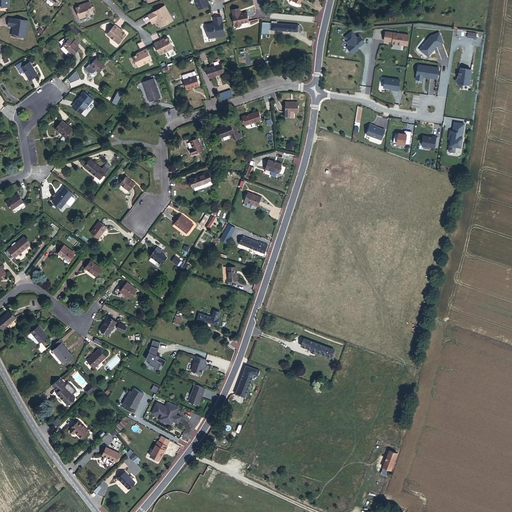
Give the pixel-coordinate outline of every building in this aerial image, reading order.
[(208,2),(206,0),(195,0),(201,11),(211,6),(209,2),(208,2)] [(285,0),(286,1),(286,0),(287,0),(296,4),(295,5),(301,8),(305,0),(285,0)] [(81,7),(75,10),(79,21),(91,16),(90,15),(94,14),(94,13),(92,8),(89,3),(81,7)] [(174,22),(166,7),(149,16),(153,23),(157,21),(161,29),(174,22)] [(234,16),(233,16),(236,27),(242,26),(242,24),(250,23),(248,13),(242,15),(241,9),(233,11),(234,16)] [(210,38),(225,34),(220,16),(212,18),(214,23),(206,25),(210,38)] [(25,32),(28,33),(29,23),(8,21),(7,29),(12,30),(11,37),(24,39),(25,32)] [(123,32),(118,27),(108,36),(118,46),(127,38),(122,33),(123,32)] [(347,47),(352,54),(359,48),(358,47),(365,42),(360,36),(358,38),(352,31),(345,36),(348,40),(347,41),(349,44),(347,47)] [(408,45),(409,34),(386,31),(384,40),(393,42),(392,43),(408,45)] [(436,45),(444,42),(440,32),(431,35),(420,49),(429,56),(435,48),(434,47),(436,45)] [(161,41),(155,45),(161,56),(174,48),(168,38),(162,42),(161,41)] [(76,47),(73,43),(70,40),(63,46),(71,55),(78,49),(76,47)] [(153,61),(146,50),(139,54),(140,55),(134,58),(139,68),(153,61)] [(93,59),(86,66),(97,77),(103,70),(93,59)] [(423,76),(438,78),(439,67),(418,64),(416,79),(423,80),(423,76)] [(219,66),(205,71),(209,80),(223,75),(219,66)] [(24,67),(15,72),(24,85),(32,80),(24,67)] [(471,73),(472,69),(461,68),(460,72),(459,77),(455,80),(461,86),(464,83),(469,84),(470,79),(471,79),(472,73),(471,73)] [(197,77),(183,82),(187,93),(201,87),(197,77)] [(400,80),(385,77),(384,87),(394,89),(399,90),(400,80)] [(151,81),(140,85),(146,105),(157,102),(151,81)] [(84,92),(73,108),(84,116),(95,100),(84,92)] [(287,104),(288,115),(297,114),(302,113),(301,103),(287,104)] [(262,111),(246,117),(249,127),(266,121),(262,111)] [(64,122),(58,130),(69,139),(76,130),(64,122)] [(449,151),(455,152),(456,146),(461,147),(464,123),(454,122),(453,131),(450,130),(449,138),(451,139),(449,151)] [(367,134),(382,139),(385,130),(370,124),(367,134)] [(239,128),(235,129),(238,137),(238,139),(243,138),(239,128)] [(238,137),(235,129),(221,133),(224,142),(238,137)] [(395,133),(394,142),(406,144),(410,144),(412,131),(405,130),(404,133),(399,133),(399,134),(395,133)] [(424,135),(422,145),(435,147),(437,136),(433,136),(433,137),(424,135)] [(199,141),(191,144),(194,151),(191,152),(193,157),(203,153),(199,141)] [(292,157),(293,153),(279,148),(277,151),(292,157)] [(83,170),(97,179),(103,170),(89,161),(83,170)] [(271,161),(267,170),(280,175),(283,165),(271,161)] [(203,168),(199,170),(203,179),(207,177),(203,168)] [(103,170),(97,179),(99,180),(105,172),(103,170)] [(203,179),(199,170),(185,176),(187,181),(189,185),(203,179)] [(127,177),(122,185),(132,192),(136,184),(127,177)] [(73,193),(63,187),(53,203),(63,209),(67,202),(71,205),(72,204),(75,199),(75,198),(71,196),(73,193)] [(249,193),(246,200),(245,203),(246,204),(253,207),(254,207),(256,204),(260,206),(263,198),(249,193)] [(20,194),(7,204),(13,212),(19,206),(21,209),(23,209),(25,207),(25,206),(23,203),(25,201),(20,194)] [(206,214),(200,224),(204,227),(210,217),(206,214)] [(225,214),(219,226),(225,229),(230,217),(225,214)] [(179,215),(175,225),(190,232),(194,222),(179,215)] [(99,222),(92,234),(100,239),(107,228),(99,222)] [(229,224),(220,240),(228,244),(236,228),(229,224)] [(13,258),(13,257),(30,246),(24,237),(7,250),(13,258)] [(266,247),(257,243),(240,237),(238,245),(264,254),(266,247)] [(67,245),(61,254),(72,261),(77,252),(67,245)] [(164,254),(154,246),(148,254),(158,262),(164,254)] [(171,253),(168,257),(172,261),(176,256),(171,253)] [(92,260),(86,268),(97,276),(103,268),(92,260)] [(239,268),(228,270),(231,284),(242,281),(239,268)] [(126,283),(121,292),(132,299),(137,290),(126,283)] [(200,317),(208,321),(219,325),(222,319),(219,318),(220,315),(215,312),(214,316),(200,310),(198,313),(202,315),(200,317)] [(108,311),(100,323),(108,328),(116,316),(108,311)] [(10,315),(0,322),(0,324),(5,331),(16,324),(10,315)] [(125,333),(129,326),(121,322),(117,329),(125,333)] [(47,337),(39,325),(31,331),(39,341),(47,337)] [(302,337),(302,339),(299,346),(331,358),(335,349),(302,337)] [(154,340),(146,359),(151,361),(149,365),(160,369),(162,365),(164,366),(166,360),(157,356),(162,343),(154,340)] [(62,347),(65,345),(63,341),(55,347),(57,351),(52,354),(63,368),(72,362),(62,347)] [(98,349),(88,361),(97,369),(107,356),(98,349)] [(206,360),(197,356),(192,369),(193,371),(201,374),(203,367),(205,368),(207,364),(205,363),(206,360)] [(247,366),(235,395),(246,398),(255,375),(259,377),(261,371),(247,366)] [(62,379),(54,385),(59,391),(56,393),(65,406),(73,399),(71,397),(76,393),(70,385),(68,387),(62,379)] [(206,389),(196,384),(189,401),(198,405),(202,395),(203,396),(206,389)] [(138,405),(145,394),(136,388),(126,402),(136,409),(139,405),(138,405)] [(179,406),(170,401),(167,406),(159,401),(153,411),(159,415),(161,411),(164,413),(162,416),(169,419),(170,423),(172,424),(174,421),(179,423),(182,417),(177,414),(176,415),(175,414),(179,406)] [(127,426),(123,421),(119,425),(123,430),(127,426)] [(88,434),(78,424),(69,433),(73,437),(75,435),(81,441),(88,434)] [(157,441),(147,457),(155,463),(162,452),(164,453),(167,448),(157,441)] [(385,465),(391,467),(399,446),(391,443),(385,459),(387,460),(385,465)] [(120,454),(107,447),(103,455),(105,456),(103,460),(103,462),(111,466),(112,465),(114,461),(116,462),(120,454)] [(141,463),(137,456),(132,461),(135,466),(141,463)] [(125,472),(117,478),(126,490),(134,484),(125,472)]
